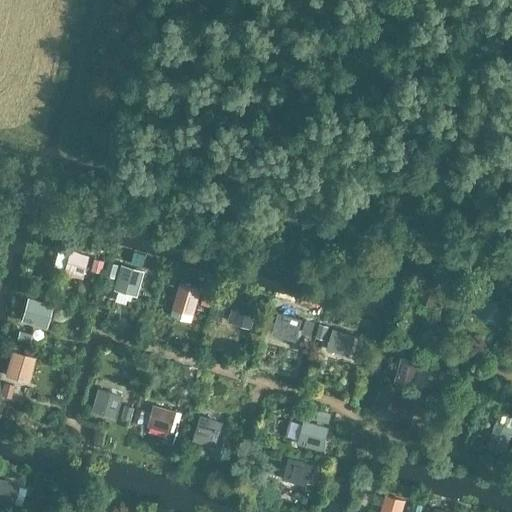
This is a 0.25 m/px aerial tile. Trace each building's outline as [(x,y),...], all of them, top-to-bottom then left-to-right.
[(72,271),(79,250),(56,243),(50,264),(72,271)] [(121,263),(118,289),(143,292),(146,266),(121,263)] [(443,305),(449,284),(427,277),(421,298),(443,305)] [(181,306),(187,285),(165,278),(158,299),(181,306)] [(500,322),(505,297),(482,293),(477,318),(500,322)] [(47,327),(56,303),(30,294),(21,318),(47,327)] [(231,319),(253,326),(260,303),(238,296),(231,319)] [(293,332),(300,311),(277,304),(271,325),(293,332)] [(355,334),(333,328),(327,349),(349,355),(355,334)] [(0,372),(20,379),(26,358),(4,351),(0,363),(0,372)] [(417,385),(423,359),(402,354),(396,381),(417,385)] [(121,415),(126,391),(99,385),(94,409),(121,415)] [(401,423),(407,402),(385,396),(379,416),(401,423)] [(163,425),(169,404),(147,397),(140,418),(163,425)] [(317,437),(323,417),(300,410),(294,431),(317,437)] [(194,438),(217,446),(227,419),(204,411),(194,438)] [(503,440),(509,420),(487,413),(481,434),(503,440)] [(397,511),(404,490),(381,483),(375,504),(397,511)] [(109,511),(110,509),(88,502),(84,511),(109,511)]
